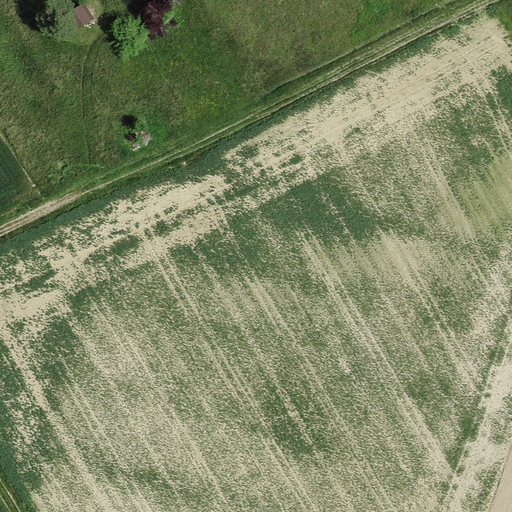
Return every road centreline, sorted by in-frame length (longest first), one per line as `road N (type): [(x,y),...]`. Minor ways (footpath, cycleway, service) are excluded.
road 1 (track): [(0,234),(482,0)]
road 2 (track): [(192,0),(268,109)]
